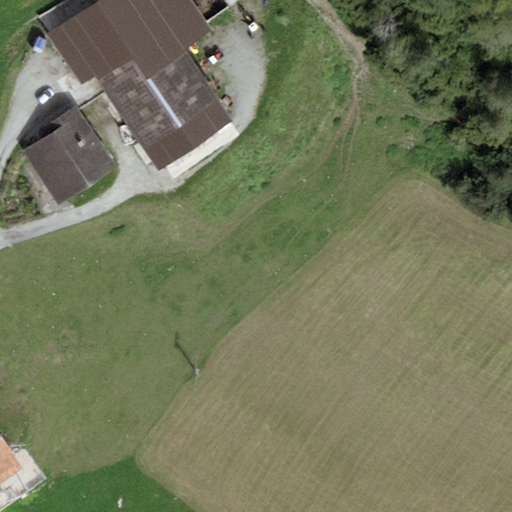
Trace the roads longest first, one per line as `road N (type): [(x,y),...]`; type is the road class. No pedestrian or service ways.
road 1 (track): [(0,240),(116,196),(133,168),(118,132)]
road 2 (track): [(0,162),(28,106),(97,37)]
